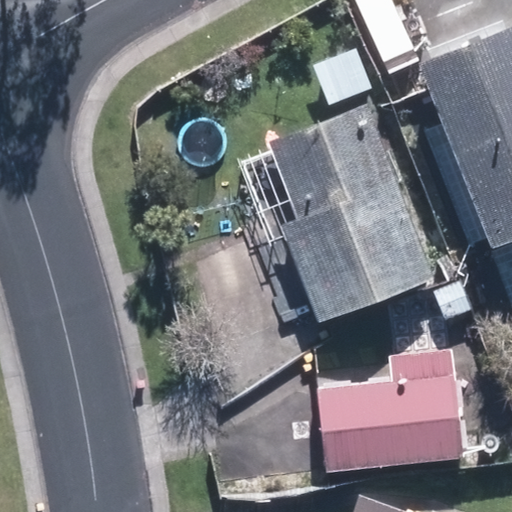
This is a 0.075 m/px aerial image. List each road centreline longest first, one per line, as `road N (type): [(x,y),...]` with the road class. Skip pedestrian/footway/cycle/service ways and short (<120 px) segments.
road 1 (residential): [(100,511),(69,353),(0,124)]
road 2 (residential): [(107,0),(0,60)]
